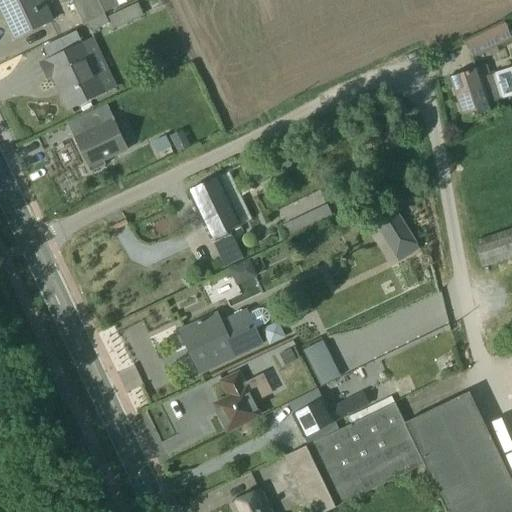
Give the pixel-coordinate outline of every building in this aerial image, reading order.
[(0,0),(0,15),(11,40),(52,20),(45,5),(54,0),(0,0)] [(116,10),(111,0),(74,0),(76,3),(73,4),(82,25),(116,10)] [(109,16),(115,29),(144,15),(138,2),(109,16)] [(511,41),(504,24),(463,43),(471,63),(511,44),(511,41)] [(47,59),(38,63),(47,81),(52,79),(67,111),(116,88),(92,38),(80,44),(75,33),(42,48),(47,59)] [(485,70),(454,80),(468,123),(499,112),(485,70)] [(112,120),(73,138),(89,174),(104,166),(102,162),(126,151),(112,120)] [(227,172),(185,193),(215,251),(234,242),(229,232),(251,221),(227,172)] [(320,192),(288,206),(293,217),(325,203),(320,192)] [(286,221),(290,231),(332,215),(328,205),(286,221)] [(161,215),(147,221),(153,233),(166,227),(161,215)] [(398,217),(380,229),(402,261),(420,248),(398,217)] [(487,275),(511,262),(511,230),(510,226),(472,245),(487,275)] [(216,316),(181,332),(199,373),(261,344),(255,331),(268,325),(261,309),(247,315),(245,311),(219,323),(216,316)] [(321,340),(299,351),(318,390),(340,379),(321,340)] [(229,397),(214,404),(227,431),(259,416),(253,402),(270,394),(261,377),(245,385),(240,374),(222,383),(229,397)] [(511,511),(511,483),(468,392),(404,422),(397,406),(285,460),(310,511),(323,511),(422,465),(444,511),(511,511)] [(291,415),(304,443),(336,428),(334,424),(371,407),(364,393),(328,410),(324,400),(291,415)] [(272,511),(262,490),(230,505),(232,511),(272,511)]
